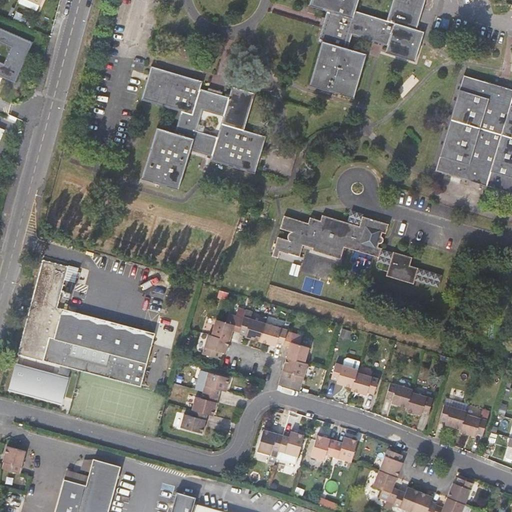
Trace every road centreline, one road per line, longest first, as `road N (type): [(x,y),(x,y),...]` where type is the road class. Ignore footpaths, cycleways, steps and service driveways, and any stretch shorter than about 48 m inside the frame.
road 1 (residential): [(80,0),(0,306)]
road 2 (residential): [(0,406),(212,463),(233,455),(253,406),(271,396)]
road 3 (residential): [(271,396),(369,423),(511,481)]
